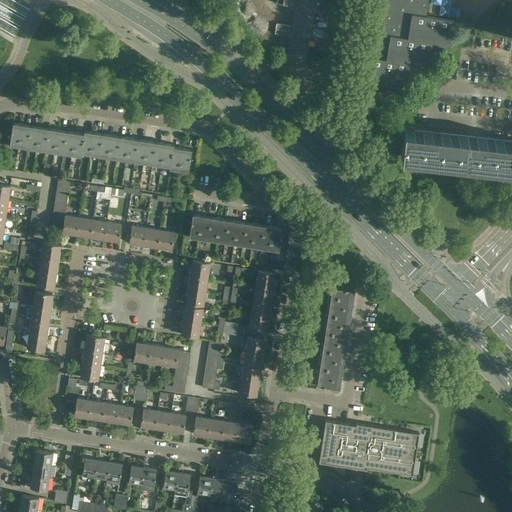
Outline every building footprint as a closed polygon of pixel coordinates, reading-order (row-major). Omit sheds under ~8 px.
[(449,52),(454,20),(427,16),(428,0),(383,0),(378,33),(372,32),(365,81),(388,85),(387,92),(406,95),(408,83),(409,71),(414,71),(427,73),(431,49),(449,52)] [(18,146),(21,123),(12,122),(9,144),(18,146)] [(30,125),(21,123),(18,146),(27,147),(30,125)] [(27,147),(36,148),(39,126),(30,125),(27,147)] [(36,148),(45,150),(48,127),(39,126),(36,148)] [(45,150),(54,151),(57,129),(48,127),(45,150)] [(54,151),(63,152),(66,130),(57,129),(54,151)] [(511,141),(404,129),(401,156),(511,169),(511,141)] [(63,152),(71,154),(75,132),(66,130),(63,152)] [(71,154),(80,155),(84,130),(83,133),(75,132),(71,154)] [(93,131),(84,130),(80,155),(81,155),(82,152),(89,154),(93,131)] [(89,154),(98,155),(102,133),(93,131),(89,154)] [(98,155),(107,156),(111,134),(102,133),(98,155)] [(107,156),(116,158),(120,136),(111,134),(107,156)] [(116,158),(125,159),(129,137),(120,136),(116,158)] [(125,159),(134,161),(138,138),(129,137),(125,159)] [(134,161),(143,162),(147,140),(138,138),(134,161)] [(143,162),(152,164),(155,141),(147,140),(143,162)] [(152,164),(161,165),(164,142),(155,141),(152,164)] [(173,144),(164,142),(161,165),(169,166),(169,168),(173,144)] [(169,168),(178,170),(182,147),(174,146),(174,144),(173,144),(169,168)] [(182,147),(178,170),(188,171),(192,149),(182,147)] [(58,179),(57,186),(69,188),(70,181),(58,179)] [(0,198),(8,200),(10,185),(0,183),(0,198)] [(41,186),(27,184),(26,190),(40,192),(41,186)] [(198,238),(201,215),(192,213),(189,236),(198,238)] [(79,217),(65,214),(64,217),(64,223),(63,229),(62,232),(76,234),(79,217)] [(198,238),(207,239),(210,216),(201,215),(198,238)] [(207,239),(216,240),(219,218),(210,216),(207,239)] [(93,219),(79,217),(76,234),(90,236),(93,219)] [(216,240),(225,242),(228,219),(219,218),(216,240)] [(90,236),(104,238),(107,221),(93,219),(90,236)] [(237,220),(228,219),(225,242),(234,243),(237,220)] [(234,243),(242,244),(246,222),(237,220),(234,243)] [(107,221),(104,238),(118,240),(121,223),(107,221)] [(242,244),(251,246),(255,223),(246,222),(242,244)] [(251,246),(261,247),(264,225),(255,223),(251,246)] [(143,244),(146,227),(132,225),(129,242),(143,244)] [(261,247),(269,249),(273,226),(264,225),(261,247)] [(273,226),(269,249),(279,250),(282,227),(273,226)] [(160,229),(146,227),(143,244),(157,247),(160,229)] [(157,247),(171,249),(174,232),(160,229),(157,247)] [(17,250),(18,248),(18,244),(4,242),(3,248),(17,250)] [(58,259),(60,248),(60,245),(43,242),(41,256),(58,259)] [(56,273),(58,259),(41,256),(38,270),(56,273)] [(190,274),(207,277),(210,263),(192,260),(190,274)] [(56,273),(38,270),(36,284),(53,287),(56,273)] [(256,284),(273,287),(275,273),(258,270),(256,284)] [(205,291),(207,277),(190,274),(188,288),(205,291)] [(271,301),(273,287),(256,284),(253,298),(271,301)] [(353,299),(354,289),(332,286),(330,295),(353,299)] [(205,291),(188,288),(186,302),(203,305),(205,291)] [(11,292),(0,290),(0,296),(3,297),(10,298),(11,292)] [(33,305),(50,308),(53,294),(35,291),(33,305)] [(351,308),(353,299),(330,295),(329,304),(351,308)] [(269,314),(271,301),(253,298),(251,312),(269,314)] [(350,316),(351,308),(329,304),(328,313),(350,316)] [(33,305),(31,319),(48,321),(50,308),(33,305)] [(183,319),(200,322),(203,308),(185,305),(183,319)] [(269,314),(251,312),(249,326),(266,329),(269,314)] [(349,325),(350,316),(328,313),(326,322),(349,325)] [(46,335),(48,321),(31,319),(29,332),(46,335)] [(200,322),(183,319),(181,334),(198,336),(200,322)] [(347,334),(349,325),(326,322),(325,331),(347,334)] [(223,327),(222,333),(237,335),(238,329),(223,327)] [(14,330),(8,329),(6,344),(12,345),(14,330)] [(346,343),(347,334),(325,331),(323,340),(346,343)] [(46,335),(29,332),(27,347),(44,350),(46,335)] [(85,348),(102,351),(104,337),(87,334),(85,348)] [(245,351),(262,353),(265,339),(248,336),(245,351)] [(345,352),(346,343),(323,340),(322,349),(345,352)] [(148,361),(150,344),(136,342),(134,359),(148,361)] [(164,346),(150,344),(148,361),(162,364),(164,346)] [(162,364),(176,366),(177,362),(177,356),(178,351),(179,349),(164,346),(162,364)] [(220,349),(208,347),(207,352),(224,355),(224,354),(219,354),(220,349)] [(100,365),(102,351),(85,348),(83,362),(100,365)] [(343,361),(345,352),(322,349),(321,357),(343,361)] [(260,367),(262,353),(245,351),(243,364),(260,367)] [(207,358),(223,361),(224,355),(207,352),(207,358)] [(342,370),(343,361),(321,357),(319,366),(342,370)] [(206,364),(222,366),(223,361),(207,358),(206,364)] [(133,362),(128,361),(126,369),(131,370),(132,368),(136,369),(137,365),(132,365),(133,362)] [(100,365),(83,362),(80,376),(97,379),(100,365)] [(258,381),(260,367),(243,364),(241,378),(258,381)] [(340,379),(342,370),(319,366),(318,375),(340,379)] [(203,381),(219,384),(220,382),(215,382),(215,377),(204,375),(203,381)] [(339,388),(340,379),(318,375),(316,385),(339,388)] [(258,381),(241,378),(239,393),(256,395),(258,381)] [(219,384),(203,381),(202,387),(214,389),(218,390),(219,384)] [(141,386),(135,385),(133,399),(139,400),(141,386)] [(185,387),(173,385),(173,386),(165,385),(164,390),(172,391),(184,393),(185,387)] [(141,386),(139,400),(145,401),(147,387),(141,386)] [(191,411),(193,397),(187,396),(185,410),(191,411)] [(88,417),(91,400),(77,397),(74,415),(88,417)] [(193,397),(191,411),(197,412),(199,398),(193,397)] [(105,402),(91,400),(88,417),(102,419),(105,402)] [(119,404),(105,402),(102,419),(116,421),(119,404)] [(119,404),(116,421),(130,423),(133,406),(119,404)] [(254,407),(240,405),(239,411),(253,413),(254,407)] [(154,427),(157,410),(143,408),(140,425),(154,427)] [(171,412),(157,410),(154,427),(168,429),(171,412)] [(171,412),(168,429),(183,432),(185,414),(171,412)] [(207,435),(210,418),(196,416),(193,433),(207,435)] [(224,420),(210,418),(207,435),(221,438),(224,420)] [(221,438),(235,440),(238,422),(224,420),(221,438)] [(320,450),(318,461),(350,466),(366,469),(366,467),(412,474),(418,435),(419,432),(418,432),(407,430),(371,425),(356,422),(355,424),(325,420),(323,431),(320,450)] [(238,422),(235,440),(249,442),(251,425),(238,422)] [(33,462),(51,465),(53,452),(35,449),(33,462)] [(65,467),(71,468),(73,455),(65,454),(63,467),(65,467)] [(94,476),(97,459),(85,457),(82,474),(94,476)] [(109,461),(97,459),(94,476),(107,478),(109,461)] [(109,461),(107,478),(106,483),(118,485),(122,463),(109,461)] [(49,477),(51,465),(33,462),(32,474),(49,477)] [(141,484),(144,466),(131,464),(128,482),(141,484)] [(144,466),(141,484),(153,486),(156,468),(144,466)] [(175,489),(178,472),(165,470),(162,487),(175,489)] [(175,489),(174,495),(187,497),(190,474),(178,472),(175,489)] [(49,477),(32,474),(30,487),(47,490),(49,477)] [(212,477),(199,475),(197,492),(209,494),(212,477)] [(224,479),(212,477),(209,494),(222,496),(224,479)] [(237,480),(224,479),(222,496),(234,498),(234,501),(246,503),(247,491),(236,489),(237,480)] [(19,507),(37,510),(39,497),(21,494),(19,507)] [(126,508),(128,496),(121,495),(119,507),(126,508)] [(194,511),(197,496),(191,495),(190,505),(188,511),(194,511)] [(77,511),(82,511),(84,501),(72,499),(71,508),(73,511),(76,511),(77,511)] [(148,511),(152,511),(154,511),(156,500),(150,499),(148,511)] [(321,511),(323,504),(310,499),(311,499),(310,502),(295,500),(293,511),(321,511)]
